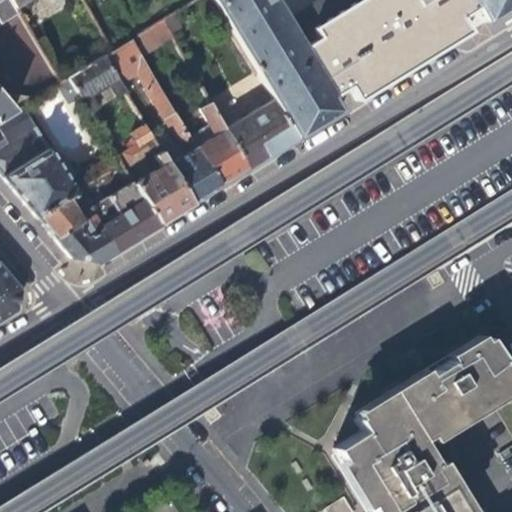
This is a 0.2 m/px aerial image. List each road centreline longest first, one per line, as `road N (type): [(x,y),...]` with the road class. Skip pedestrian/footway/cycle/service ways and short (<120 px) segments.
road 1 (residential): [(511,38),(63,303)]
road 2 (residential): [(242,511),(63,303)]
